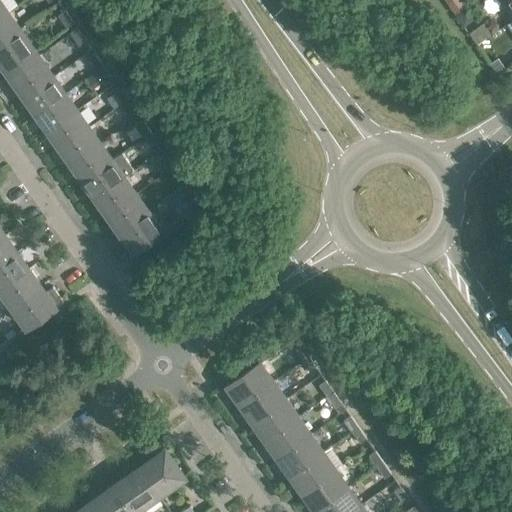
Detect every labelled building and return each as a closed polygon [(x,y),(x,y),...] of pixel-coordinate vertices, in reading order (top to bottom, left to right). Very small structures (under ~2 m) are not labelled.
[(0,0),(0,18),(8,13),(0,0)] [(451,0),(448,2),(457,15),(469,7),(464,0),(451,0)] [(74,23),(65,11),(58,16),(67,28),(74,23)] [(0,43),(20,29),(8,13),(0,18),(0,43)] [(86,41),(77,28),(70,33),(79,46),(86,41)] [(35,51),(20,29),(0,43),(0,60),(7,70),(35,51)] [(104,66),(95,54),(88,59),(97,71),(104,66)] [(10,75),(25,97),(53,77),(38,55),(10,75)] [(506,70),(498,59),(491,64),(499,75),(506,70)] [(113,78),(104,66),(97,71),(105,83),(113,78)] [(65,93),(53,77),(25,97),(37,113),(65,93)] [(128,99),(119,87),(112,92),(120,104),(128,99)] [(77,110),(65,93),(37,113),(49,130),(77,110)] [(136,112),(128,99),(120,104),(129,117),(136,112)] [(89,127),(77,110),(49,130),(60,147),(89,127)] [(151,133),(142,120),(135,125),(144,138),(151,133)] [(100,143),(89,127),(60,147),(72,163),(100,143)] [(160,145),(151,133),(144,138),(152,150),(160,145)] [(112,160),(100,143),(72,163),(84,180),(112,160)] [(175,166),(166,154),(159,159),(167,171),(175,166)] [(124,177),(112,160),(84,180),(96,197),(124,177)] [(183,178),(175,166),(167,171),(176,184),(183,178)] [(136,193),(124,177),(96,197),(107,213),(136,193)] [(201,204),(192,191),(185,197),(194,209),(201,204)] [(147,210),(136,193),(107,213),(119,230),(147,210)] [(162,231),(147,210),(119,230),(124,237),(116,242),(126,257),(162,231)] [(0,264),(17,252),(5,235),(0,239),(0,264)] [(29,269),(17,252),(0,264),(0,288),(0,289),(29,269)] [(40,286),(29,269),(0,289),(12,305),(40,286)] [(45,292),(40,286),(12,305),(27,327),(63,301),(53,287),(45,292)] [(308,356),(300,345),(294,349),(302,361),(308,356)] [(316,368),(308,356),(302,361),(310,372),(316,368)] [(239,405),(275,380),(275,379),(272,381),(260,363),(228,385),(241,403),(239,405)] [(275,380),(239,405),(239,406),(242,404),(254,421),(251,422),(252,423),(287,397),(285,399),(273,382),(275,380)] [(333,392),(325,380),(319,385),(327,396),(333,392)] [(341,403),(333,392),(327,396),(335,408),(341,403)] [(288,398),(287,397),(252,423),(254,422),(266,438),(264,440),(300,415),(297,416),(285,399),(288,398)] [(300,415),(264,440),(264,441),(267,439),(278,456),(276,458),(312,433),(312,432),(310,434),(298,417),(300,415)] [(358,427),(350,416),(344,420),(352,432),(358,427)] [(366,438),(358,427),(352,432),(360,443),(366,438)] [(313,433),(312,433),(276,458),(277,458),(279,457),(291,474),(289,475),(289,476),(325,450),(322,452),(310,435),(313,433)] [(325,451),(325,450),(289,476),(291,475),(303,491),(301,493),(337,468),(335,469),(323,452),(325,451)] [(383,462),(375,451),(369,455),(377,467),(383,462)] [(155,458),(140,468),(159,495),(184,477),(167,452),(156,460),(155,458)] [(391,474),(383,462),(377,467),(385,478),(391,474)] [(134,511),(159,495),(140,468),(125,479),(127,481),(116,488),(132,511),(134,511)] [(338,468),(337,468),(301,493),(302,494),(304,492),(316,509),(313,511),(314,511),(350,486),(349,485),(347,487),(335,470),(338,468)] [(350,486),(314,511),(316,510),(317,511),(349,511),(362,503),(360,505),(348,488),(350,486)] [(409,498),(400,487),(394,491),(402,503),(409,498)] [(132,511),(116,488),(106,496),(104,493),(89,504),(95,511),(132,511)] [(362,504),(362,503),(349,511),(364,511),(360,505),(362,504)]
